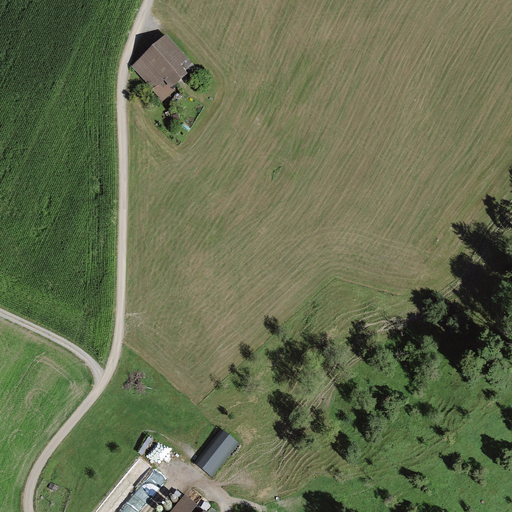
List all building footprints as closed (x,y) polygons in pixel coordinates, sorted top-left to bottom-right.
[(181,64),(162,43),(135,68),(154,88),(168,75),(177,67),(181,64)] [(184,74),(177,67),(168,75),(175,83),(184,74)] [(238,445),(220,430),(194,463),(213,477),(238,445)] [(186,498),(173,511),(191,511),(196,506),(186,498)] [(169,502),(167,502),(166,502),(165,502),(164,503),(164,504),(163,505),(163,506),(163,507),(164,508),(165,509),(166,510),(167,510),(168,510),(169,510),(170,509),(171,508),(172,507),(172,506),(172,505),(171,504),(171,503),(170,502),(169,502)]
